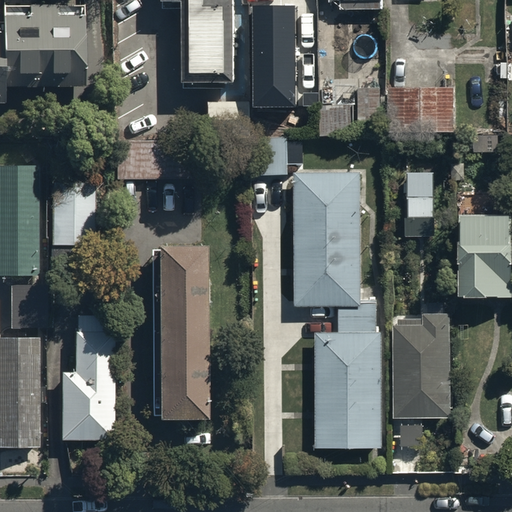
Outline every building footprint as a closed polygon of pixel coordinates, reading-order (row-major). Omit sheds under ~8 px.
[(163,0),(164,1),(181,1),(182,79),(234,79),(232,0),(163,0)] [(79,83),(78,4),(0,5),(0,100),(0,101),(0,84),(79,83)] [(253,105),(297,104),(296,6),(252,6),(253,105)] [(454,83),(388,84),(388,128),(454,127),(454,83)] [(379,85),(356,85),(357,126),(380,126),(379,85)] [(249,98),(208,98),(207,132),(249,132),(249,98)] [(318,101),(319,130),(353,129),(353,100),(318,101)] [(287,173),(286,136),(250,136),(250,174),(287,173)] [(116,138),(117,177),(198,176),(197,137),(116,138)] [(0,269),(39,269),(37,159),(0,159),(0,269)] [(405,228),(434,227),(433,167),(404,167),(405,228)] [(381,329),(378,329),(378,297),(361,298),(359,168),(292,169),(294,304),(338,303),(338,329),(312,330),(314,444),(382,443),(381,329)] [(52,241),(93,241),(92,176),(51,177),(52,241)] [(459,287),(511,286),(510,206),(458,207),(458,231),(453,231),(453,256),(458,256),(459,287)] [(158,408),(204,408),(202,237),(156,238),(158,408)] [(46,280),(11,281),(11,324),(47,323),(46,280)] [(61,434),(110,433),(109,327),(105,327),(105,312),(75,312),(76,327),(73,327),(73,367),(60,368),(61,434)] [(391,318),(393,412),(452,411),(451,318),(391,318)] [(40,333),(0,333),(0,442),(41,442),(40,333)]
